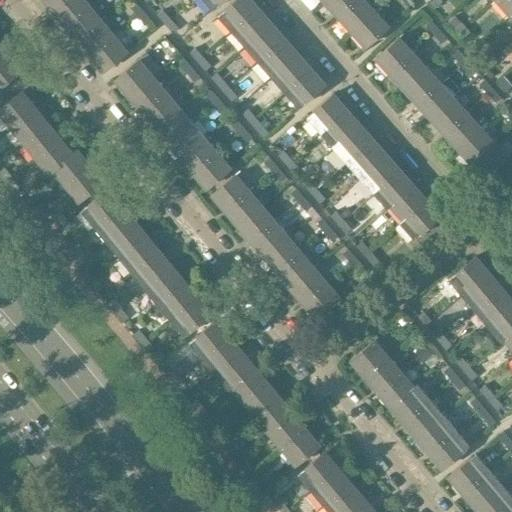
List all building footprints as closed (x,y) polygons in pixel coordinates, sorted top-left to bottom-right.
[(43,0),(52,9),(63,0),(43,0)] [(82,0),(63,0),(52,9),(64,25),(87,6),(82,0)] [(202,0),(211,10),(215,6),(215,7),(222,0),(202,0)] [(217,17),(231,32),(257,9),(249,0),(235,0),(220,13),(221,14),(217,17)] [(326,0),(324,2),(338,17),(356,0),(326,0)] [(362,0),(356,0),(338,17),(351,32),(373,12),(362,0)] [(414,3),(411,0),(401,0),(409,8),(414,3)] [(434,9),(441,3),(438,0),(433,0),(429,3),(434,9)] [(511,0),(495,0),(496,0),(509,15),(511,12),(511,0)] [(129,7),(137,16),(143,12),(135,2),(129,7)] [(87,6),(64,25),(77,40),(100,21),(87,6)] [(257,9),(231,32),(244,47),(270,24),(257,9)] [(170,19),(162,11),(157,15),(165,24),(170,19)] [(150,20),(143,12),(137,16),(145,25),(150,20)] [(373,12),(351,32),(365,47),(387,27),(373,12)] [(447,23),(457,35),(464,29),(453,17),(447,23)] [(178,29),(170,19),(165,24),(172,33),(178,29)] [(100,21),(77,40),(89,55),(113,37),(100,21)] [(430,21),(425,26),(433,34),(438,30),(430,21)] [(270,24),(244,47),(257,63),(284,39),(270,24)] [(464,29),(457,35),(461,39),(468,33),(464,29)] [(438,30),(433,34),(441,43),(446,39),(438,30)] [(113,37),(89,55),(102,72),(126,53),(113,37)] [(375,58),(389,74),(412,54),(397,38),(375,58)] [(284,39),(257,63),(271,78),(297,55),(284,39)] [(173,58),(179,53),(171,44),(166,49),(173,58)] [(202,57),(195,48),(189,53),(197,62),(202,57)] [(465,59),(457,50),(452,55),(460,64),(465,59)] [(484,64),(492,57),(488,52),(480,58),(484,64)] [(412,54),(389,74),(403,89),(425,69),(412,54)] [(297,55),(271,78),(283,92),(310,69),(297,55)] [(7,56),(0,62),(0,102),(3,106),(21,92),(30,84),(7,56)] [(202,57),(197,62),(205,71),(210,66),(202,57)] [(496,62),(492,57),(484,64),(488,68),(496,62)] [(178,64),(186,73),(192,69),(184,59),(178,64)] [(473,68),(465,59),(460,64),(468,73),(473,68)] [(114,80),(128,96),(151,77),(137,60),(114,80)] [(192,69),(186,73),(194,82),(199,77),(192,69)] [(310,69),(283,92),(297,108),(301,105),(324,85),(310,69)] [(425,69),(403,89),(416,104),(439,84),(425,69)] [(151,77),(128,96),(141,111),(164,92),(151,77)] [(229,88),(221,79),(216,83),(223,92),(229,88)] [(479,85),(487,94),(492,89),(484,80),(479,85)] [(439,84),(416,104),(431,119),(453,99),(439,84)] [(236,97),(229,88),(223,92),(231,101),(236,97)] [(500,98),(492,89),(487,94),(495,103),(500,98)] [(205,94),(213,104),(218,99),(210,90),(205,94)] [(21,92),(3,106),(0,107),(0,113),(11,127),(34,108),(21,92)] [(164,92),(141,111),(154,127),(177,108),(164,92)] [(306,118),(320,134),(346,110),(332,94),(309,114),(310,115),(306,118)] [(218,99),(213,104),(220,112),(226,108),(218,99)] [(453,99),(431,119),(443,134),(466,113),(453,99)] [(34,108),(11,127),(24,143),(47,124),(34,108)] [(177,108),(154,127),(167,142),(190,123),(177,108)] [(242,114),(249,122),(254,117),(247,109),(242,114)] [(346,110),(320,134),(333,149),(359,126),(346,110)] [(466,113),(443,134),(457,149),(479,129),(466,113)] [(254,117),(249,122),(263,138),(268,133),(254,117)] [(231,125),(239,134),(244,129),(236,120),(231,125)] [(190,123),(167,142),(180,158),(203,138),(190,123)] [(47,124),(24,143),(36,158),(59,139),(47,124)] [(359,126),(333,149),(347,164),(373,141),(359,126)] [(252,138),(244,129),(239,134),(246,143),(252,138)] [(479,129),(457,149),(470,163),(493,143),(479,129)] [(203,138),(180,158),(193,172),(216,153),(203,138)] [(59,139),(36,158),(49,174),(53,171),(53,170),(71,154),(59,139)] [(373,141),(347,164),(360,179),(386,156),(373,141)] [(493,143),(470,163),(484,179),(507,158),(493,143)] [(75,150),(71,154),(53,170),(53,171),(66,186),(89,167),(75,150)] [(277,155),(285,164),(290,159),(283,151),(277,155)] [(216,153),(193,172),(206,189),(229,169),(216,153)] [(386,156),(360,179),(373,194),(399,171),(386,156)] [(264,163),(272,172),(277,168),(269,158),(264,163)] [(298,168),(290,159),(285,164),(293,173),(298,168)] [(89,167),(66,186),(78,202),(102,183),(89,167)] [(12,178),(4,168),(0,171),(0,174),(6,182),(12,178)] [(284,176),(277,168),(272,172),(279,181),(284,176)] [(399,171),(373,194),(386,209),(390,206),(412,186),(399,171)] [(211,194),(226,211),(248,192),(234,175),(211,194)] [(19,186),(12,178),(6,182),(14,191),(19,186)] [(304,186),(312,195),(317,190),(309,181),(304,186)] [(412,186),(390,206),(402,220),(425,200),(412,186)] [(290,193),(298,203),(303,198),(295,188),(290,193)] [(80,211),(94,229),(121,207),(107,189),(84,208),(80,211)] [(325,199),(317,190),(312,195),(319,204),(325,199)] [(248,192),(226,211),(238,227),(261,207),(248,192)] [(311,206),(303,198),(298,203),(305,211),(311,206)] [(38,209),(30,199),(24,203),(32,213),(38,209)] [(425,200),(402,220),(399,223),(412,239),(416,236),(417,236),(439,216),(425,200)] [(121,207),(94,229),(107,244),(134,222),(121,207)] [(261,207),(238,227),(251,242),(274,223),(261,207)] [(45,217),(38,209),(32,213),(39,222),(45,217)] [(335,211),(330,216),(338,225),(343,220),(335,211)] [(316,223),(324,233),(329,228),(321,219),(316,223)] [(351,229),(343,220),(338,225),(345,234),(351,229)] [(134,222),(107,244),(120,259),(146,237),(134,222)] [(274,223),(251,242),(264,257),(287,238),(274,223)] [(337,237),(329,228),(324,233),(331,241),(337,237)] [(56,242),(65,253),(71,248),(62,237),(56,242)] [(146,237),(120,259),(132,275),(159,252),(146,237)] [(287,238),(264,257),(277,272),(300,253),(287,238)] [(356,246),(363,255),(369,250),(361,242),(356,246)] [(71,248),(65,253),(72,260),(77,256),(71,248)] [(342,254),(350,263),(356,259),(347,249),(342,254)] [(381,264),(369,250),(363,255),(375,269),(381,264)] [(159,252),(132,275),(145,290),(172,268),(159,252)] [(300,253),(277,272),(290,287),(313,268),(300,253)] [(448,280),(461,295),(488,273),(474,257),(451,276),(448,280)] [(356,259),(350,263),(357,272),(363,267),(356,259)] [(96,279),(88,268),(82,273),(91,283),(96,279)] [(172,268),(145,290),(158,306),(184,283),(172,268)] [(313,268),(290,287),(303,303),(326,284),(313,268)] [(488,273),(461,295),(473,311),(500,288),(488,273)] [(96,279),(91,283),(97,291),(103,287),(96,279)] [(184,283),(158,306),(171,321),(197,299),(184,283)] [(326,284),(303,303),(316,319),(339,299),(326,284)] [(511,302),(500,288),(473,311),(486,326),(511,304),(511,302)] [(122,309),(113,299),(108,304),(116,314),(122,309)] [(197,299),(171,321),(183,336),(186,333),(187,333),(210,314),(197,299)] [(511,304),(486,326),(499,342),(503,339),(511,331),(511,304)] [(122,309),(116,314),(123,322),(128,317),(122,309)] [(423,312),(417,316),(425,325),(430,321),(423,312)] [(188,343),(203,360),(229,338),(215,321),(192,340),(188,343)] [(430,332),(437,340),(443,336),(436,327),(430,332)] [(410,329),(403,335),(407,340),(414,335),(410,329)] [(133,334),(142,345),(147,340),(139,330),(133,334)] [(511,331),(503,339),(511,349),(511,331)] [(451,345),(443,336),(437,340),(445,350),(451,345)] [(229,338),(203,360),(215,376),(242,353),(229,338)] [(154,348),(147,340),(142,345),(148,353),(154,348)] [(350,360),(363,376),(386,356),(373,341),(350,360)] [(415,350),(420,355),(427,350),(422,345),(415,350)] [(427,350),(420,355),(424,360),(431,354),(427,350)] [(242,353),(215,376),(227,390),(231,387),(232,388),(255,369),(242,353)] [(386,356),(363,376),(376,391),(400,372),(386,356)] [(456,362),(464,372),(469,367),(461,358),(456,362)] [(444,372),(451,381),(457,376),(449,367),(444,372)] [(477,376),(469,367),(464,372),(471,380),(477,376)] [(165,373),(174,384),(180,379),(171,369),(165,373)] [(255,369),(232,388),(245,404),(268,385),(255,369)] [(400,372),(376,391),(389,407),(412,387),(400,372)] [(464,385),(457,376),(451,381),(459,390),(464,385)] [(180,379),(174,384),(180,392),(186,387),(180,379)] [(412,387),(389,407),(402,422),(429,399),(416,384),(412,387)] [(268,385),(245,404),(257,419),(280,400),(268,385)] [(479,390),(489,402),(495,398),(484,385),(479,390)] [(469,403),(477,412),(482,407),(475,398),(469,403)] [(502,407),(495,398),(489,402),(497,411),(502,407)] [(191,404),(199,414),(204,409),(196,399),(191,404)] [(429,399),(402,422),(415,437),(442,415),(429,399)] [(280,400),(257,419),(270,434),(293,415),(280,400)] [(495,422),(482,407),(477,412),(490,427),(495,422)] [(211,418),(204,409),(199,414),(206,422),(211,418)] [(293,415),(270,434),(282,449),(305,430),(293,415)] [(442,415),(415,437),(428,452),(455,430),(442,415)] [(231,441),(222,430),(216,435),(225,445),(231,441)] [(305,430),(282,449),(295,465),(312,451),(318,446),(305,430)] [(455,430),(428,452),(442,469),(465,450),(464,449),(468,446),(455,430)] [(497,436),(510,451),(511,448),(511,442),(503,431),(497,436)] [(231,441),(225,445),(232,453),(237,448),(231,441)] [(317,457),(312,451),(295,465),(301,472),(297,475),(311,492),(338,470),(323,452),(317,457)] [(448,476),(461,492),(488,469),(475,454),(471,457),(448,476)] [(256,471),(247,461),(242,466),(251,476),(256,471)] [(488,469),(461,492),(475,508),(502,486),(488,469)] [(338,470),(311,492),(324,507),(351,485),(338,470)] [(263,479),(256,471),(251,476),(257,484),(263,479)] [(351,485),(324,507),(328,511),(350,511),(364,501),(351,485)] [(511,497),(502,486),(475,508),(477,511),(501,511),(511,503),(511,497)] [(270,499),(280,511),(287,511),(289,511),(275,494),(270,499)] [(373,511),(364,501),(350,511),(373,511)] [(511,511),(511,503),(501,511),(511,511)]
